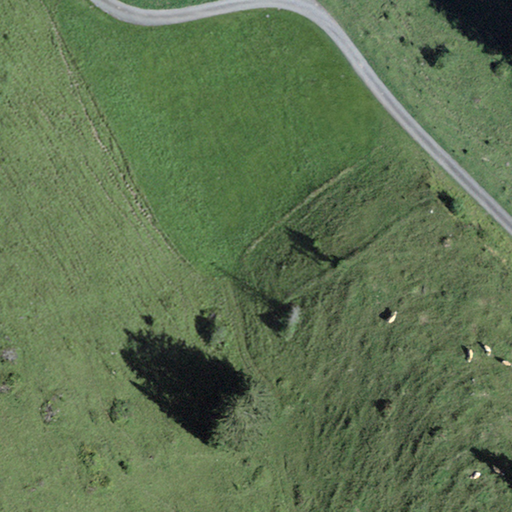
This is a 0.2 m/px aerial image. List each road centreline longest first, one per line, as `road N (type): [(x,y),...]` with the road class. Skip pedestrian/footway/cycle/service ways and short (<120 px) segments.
road 1 (track): [(511,231),(410,130),(310,0)]
road 2 (track): [(258,0),(141,18),(96,0)]
